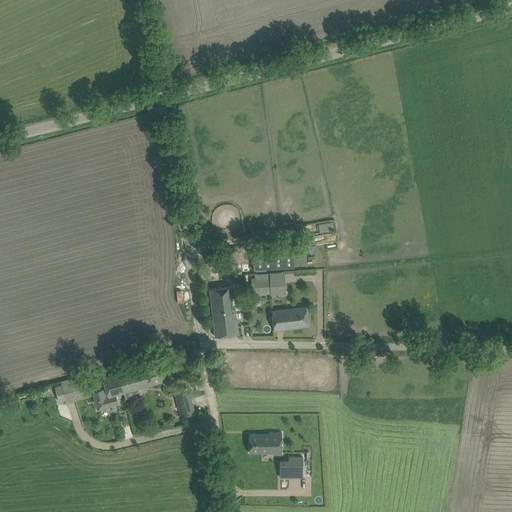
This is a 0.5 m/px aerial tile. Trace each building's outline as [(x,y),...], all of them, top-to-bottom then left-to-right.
[(319,232),(334,231),(333,221),(319,221),(319,232)] [(252,269),(293,267),(293,263),(292,247),(292,245),(250,248),(252,269)] [(293,263),(307,262),(306,246),(292,247),(293,263)] [(248,251),(216,257),(218,269),(250,264),(248,251)] [(252,279),(253,296),(277,294),(277,286),(271,286),(270,277),(252,279)] [(210,289),(215,337),(238,334),(233,286),(229,286),(210,289)] [(272,311),(274,330),(308,326),(306,307),(272,311)] [(151,365),(118,374),(124,393),(156,384),(166,381),(160,362),(151,365)] [(104,389),(92,392),(97,410),(118,404),(116,395),(124,393),(118,374),(103,378),(108,396),(106,397),(104,389)] [(67,402),(87,396),(80,375),(60,381),(62,384),(67,400),(67,402)] [(62,384),(55,387),(59,402),(67,400),(62,384)] [(188,388),(178,391),(174,392),(181,417),(195,413),(189,393),(188,388)] [(249,434),(249,453),(273,453),(273,455),(282,455),(282,432),(269,433),(269,434),(249,434)] [(281,463),(280,476),(303,476),(303,465),(289,465),(289,463),(281,463)]
